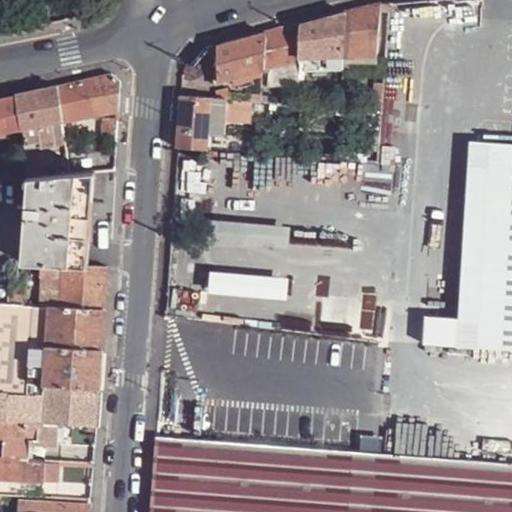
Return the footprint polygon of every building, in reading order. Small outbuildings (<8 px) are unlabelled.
[(381,4),(380,12),(389,13),(390,3),(381,4)] [(381,4),(346,13),(343,57),(377,57),(380,12),(381,4)] [(346,13),(301,25),(300,59),(343,57),(346,13)] [(301,25),(266,34),(263,70),(270,68),(269,87),(298,81),(299,72),(300,59),(301,25)] [(266,34),(218,46),(217,53),(217,57),(217,81),(218,82),(234,77),(249,74),(263,70),(266,34)] [(208,49),(210,55),(217,53),(218,46),(208,49)] [(343,57),(300,59),(299,72),(343,70),(343,61),(343,57)] [(375,75),(375,83),(384,83),(385,73),(375,75)] [(58,87),(62,123),(120,112),(122,82),(113,74),(58,87)] [(252,83),(249,74),(234,77),(236,87),(252,83)] [(373,101),(382,102),(384,83),(375,83),(373,101)] [(216,89),(218,99),(226,100),(232,101),(229,86),(216,89)] [(58,87),(18,95),(22,130),(62,123),(58,87)] [(258,102),(261,102),(262,96),(262,94),(253,93),(252,102),(254,102),(258,102)] [(18,95),(0,98),(0,134),(22,130),(18,95)] [(218,99),(181,96),(177,146),(207,149),(209,133),(209,119),(225,120),(226,100),(218,99)] [(232,101),(226,100),(225,120),(253,122),(254,102),(252,102),(238,100),(232,101)] [(330,100),(330,108),(342,108),(343,102),(343,101),(330,100)] [(373,101),(373,110),(381,111),(382,102),(373,101)] [(380,129),(365,128),(366,110),(348,109),(345,131),(341,131),(339,159),(378,162),(380,129)] [(373,110),(366,110),(365,128),(380,129),(381,111),(373,110)] [(225,120),(209,119),(209,133),(224,134),(225,120)] [(118,143),(119,120),(110,120),(108,124),(106,125),(105,142),(118,143)] [(41,140),(64,135),(62,123),(22,130),(24,143),(41,140)] [(255,153),(256,137),(224,135),(223,135),(222,141),(221,150),(255,153)] [(265,138),(256,137),(255,153),(264,153),(265,138)] [(45,177),(41,140),(24,143),(27,163),(29,178),(31,178),(45,177)] [(492,142),(473,140),(460,319),(458,345),(478,346),(492,142)] [(511,142),(492,142),(478,346),(511,348),(511,142)] [(17,164),(19,179),(26,178),(29,178),(27,163),(17,164)] [(0,167),(0,180),(15,179),(13,165),(7,167),(0,167)] [(26,248),(25,263),(41,264),(64,266),(83,267),(85,239),(91,240),(94,207),(87,206),(90,173),(75,174),(69,175),(63,175),(45,177),(31,178),(30,185),(26,248)] [(96,173),(90,173),(87,206),(94,207),(96,173)] [(292,227),(206,220),(204,242),(291,249),(292,227)] [(91,240),(85,239),(83,267),(89,267),(91,240)] [(64,266),(41,264),(40,279),(45,280),(46,280),(63,281),(64,266)] [(106,311),(110,268),(89,267),(83,267),(64,266),(63,281),(61,308),(106,311)] [(212,273),(212,295),(290,296),(290,275),(212,273)] [(63,281),(46,280),(44,307),(51,307),(61,308),(63,281)] [(26,292),(10,292),(10,304),(10,305),(25,306),(26,292)] [(0,353),(2,353),(1,369),(11,369),(10,374),(17,375),(17,381),(28,382),(32,348),(35,306),(25,306),(10,305),(10,304),(4,304),(3,321),(0,320),(0,353)] [(35,306),(32,348),(48,348),(51,307),(44,307),(35,306)] [(51,307),(48,348),(103,352),(106,311),(61,308),(51,307)] [(388,314),(387,339),(458,345),(460,319),(388,314)] [(33,395),(44,396),(48,348),(32,348),(28,382),(35,382),(33,395)] [(101,390),(103,352),(48,348),(44,396),(46,396),(47,387),(101,390)] [(184,380),(185,365),(163,363),(161,380),(184,380)] [(0,392),(33,395),(35,382),(28,382),(17,381),(17,375),(10,374),(11,369),(1,369),(0,368),(0,392)] [(184,380),(161,380),(159,412),(199,415),(201,382),(184,380)] [(98,426),(101,390),(47,387),(46,396),(44,396),(42,422),(58,423),(91,425),(98,426)] [(0,419),(42,422),(44,396),(33,395),(0,392),(0,419)] [(0,437),(5,437),(25,438),(31,439),(57,440),(58,423),(42,422),(0,419),(0,437)] [(186,432),(167,430),(167,437),(185,439),(186,432)] [(31,445),(31,439),(25,438),(5,437),(4,458),(23,459),(23,458),(30,458),(31,445)] [(511,511),(511,463),(185,439),(167,437),(157,437),(151,511),(511,511)] [(31,439),(31,445),(57,447),(57,440),(31,439)] [(0,479),(46,482),(47,463),(45,463),(45,459),(30,458),(23,458),(23,459),(4,458),(0,458),(0,479)] [(62,464),(47,463),(46,482),(60,484),(62,464)] [(92,511),(93,506),(92,506),(20,501),(19,511),(92,511)]
